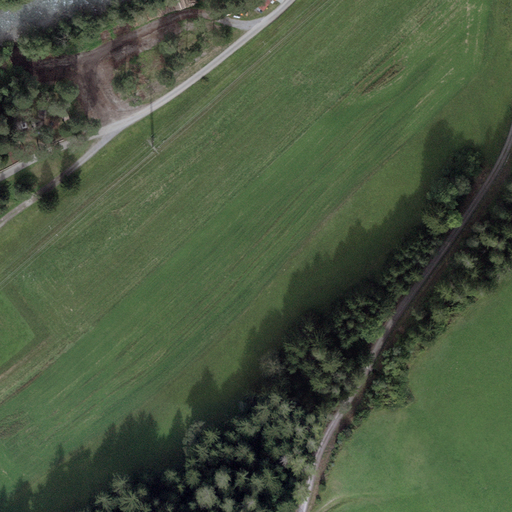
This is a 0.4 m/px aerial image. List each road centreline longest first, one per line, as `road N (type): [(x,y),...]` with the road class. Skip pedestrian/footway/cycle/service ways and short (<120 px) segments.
road 1 (track): [(511,135),(504,159),(396,313),(329,443),(304,511)]
road 2 (track): [(258,27),(188,13),(122,46),(99,73),(98,89),(126,123),(0,225)]
road 3 (track): [(290,0),(126,123),(0,176)]
